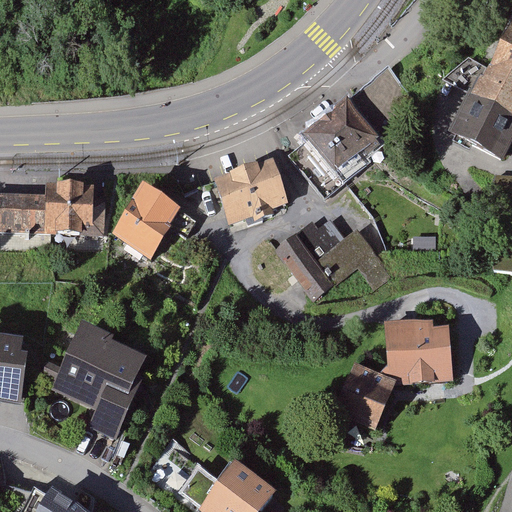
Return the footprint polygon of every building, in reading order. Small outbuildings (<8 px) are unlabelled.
[(511,157),(511,38),(463,143),(509,164),(511,157)] [(430,119),(394,77),(296,161),(332,203),(430,119)] [(278,167),(220,187),(234,226),(291,205),(278,167)] [(48,203),(0,202),(0,238),(104,240),(105,191),(48,190),(48,203)] [(200,226),(150,194),(116,247),(165,279),(200,226)] [(445,222),(389,225),(391,258),(447,255),(445,222)] [(314,227),(278,254),(317,307),(359,276),(373,294),(396,277),(361,229),(346,239),(335,224),(321,234),(314,227)] [(454,326),(388,330),(394,376),(384,381),(360,372),(341,421),(385,436),(401,388),(458,381),(454,326)] [(156,368),(85,335),(58,394),(105,416),(96,437),(120,448),(156,368)] [(36,347),(0,342),(0,406),(28,410),(36,347)] [(225,488),(203,471),(181,500),(196,511),(273,511),(282,502),(239,469),(225,488)] [(68,509),(53,501),(47,511),(105,511),(107,510),(79,494),(68,509)]
